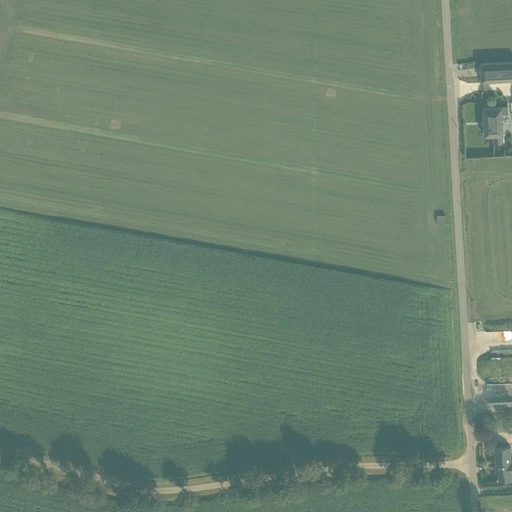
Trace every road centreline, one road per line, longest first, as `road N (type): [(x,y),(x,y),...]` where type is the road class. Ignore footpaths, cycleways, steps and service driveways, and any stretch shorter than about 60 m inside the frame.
road 1 (unclassified): [(0,445),(156,486),(346,461),(472,456)]
road 2 (unclassified): [(447,0),(472,456)]
